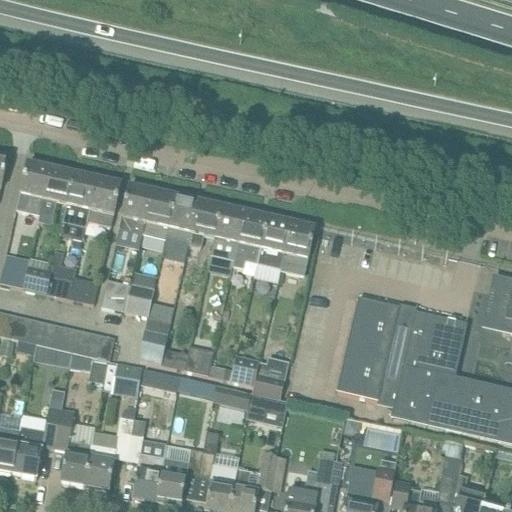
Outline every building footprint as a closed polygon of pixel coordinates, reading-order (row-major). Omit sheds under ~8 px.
[(20,197),(16,213),(40,218),(50,172),(26,166),(22,186),(20,197)] [(66,207),(73,177),(50,172),(40,218),(38,226),(50,228),(55,205),(66,207)] [(86,229),(96,182),(73,177),(66,207),(67,207),(63,224),(86,229)] [(96,182),(86,229),(87,224),(110,230),(112,218),(113,218),(120,187),(96,182)] [(118,232),(142,237),(151,195),(128,189),(118,232)] [(175,200),(151,195),(142,237),(142,238),(165,243),(175,200)] [(165,243),(188,248),(198,205),(175,200),(165,243)] [(221,210),(198,205),(188,248),(200,251),(203,238),(214,241),(221,210)] [(237,246),(244,216),(221,210),(214,241),(210,258),(233,264),(236,253),(237,246)] [(261,251),(267,221),(244,216),(237,246),(236,253),(233,264),(232,269),(244,272),(246,264),(257,266),(261,251)] [(257,266),(281,271),(284,257),(291,226),(267,221),(261,251),(257,266)] [(314,231),(291,226),(284,257),(281,271),(280,274),(303,280),(314,231)] [(46,297),(52,270),(47,269),(47,271),(28,267),(26,276),(25,281),(23,292),(46,297)] [(52,270),(46,297),(69,303),(74,280),(76,272),(53,267),(52,270)] [(25,281),(26,276),(2,271),(0,281),(0,287),(23,292),(25,281)] [(74,280),(69,303),(93,308),(98,286),(74,280)] [(107,285),(101,311),(124,316),(124,315),(127,304),(128,296),(130,290),(107,285)] [(127,304),(124,315),(124,316),(147,321),(153,292),(130,287),(130,290),(128,296),(127,304)] [(511,289),(501,340),(511,342),(511,289)] [(377,405),(399,312),(397,311),(397,313),(362,305),(363,303),(358,302),(356,307),(358,308),(338,394),(337,394),(336,396),(377,405)] [(165,336),(176,313),(158,304),(147,327),(165,336)] [(0,315),(0,338),(6,339),(11,318),(0,315)] [(511,396),(455,383),(455,380),(452,380),(463,331),(466,332),(467,328),(463,327),(462,329),(415,319),(416,315),(414,315),(393,412),(380,409),(378,418),(392,421),(391,423),(511,449),(511,396)] [(23,321),(11,318),(6,339),(18,342),(23,321)] [(34,323),(23,321),(18,342),(29,345),(34,323)] [(34,323),(29,345),(36,347),(40,347),(45,326),(34,323)] [(48,349),(52,350),(57,329),(45,326),(40,347),(48,349)] [(57,329),(52,350),(63,353),(68,331),(57,329)] [(80,334),(68,331),(63,353),(75,355),(80,334)] [(160,369),(160,368),(164,352),(167,339),(144,333),(137,363),(160,369)] [(80,334),(75,355),(86,358),(91,336),(80,334)] [(86,358),(98,360),(103,339),(91,336),(86,358)] [(103,339),(98,360),(109,363),(114,342),(103,339)] [(36,347),(33,364),(44,366),(48,349),(40,347),(36,347)] [(187,358),(183,373),(207,379),(210,367),(213,355),(189,349),(187,358)] [(180,356),(164,352),(160,368),(183,373),(187,358),(184,357),(184,355),(180,354),(180,356)] [(232,372),(230,384),(229,385),(252,391),(256,377),(259,365),(235,359),(232,372)] [(141,372),(135,371),(117,367),(111,397),(135,401),(136,398),(140,377),(141,372)] [(210,367),(207,379),(230,384),(232,372),(210,367)] [(252,391),(251,397),(280,403),(285,383),(256,377),(252,391)] [(179,381),(176,393),(188,396),(190,384),(179,381)] [(216,389),(212,406),(222,408),(226,391),(216,389)] [(20,434),(12,478),(36,482),(40,462),(41,454),(42,449),(54,451),(59,426),(61,412),(64,397),(52,395),(45,434),(20,430),(20,434)] [(257,425),(263,399),(251,397),(245,422),(257,425)] [(114,462),(126,464),(131,437),(130,437),(135,410),(132,410),(127,410),(123,412),(121,415),(120,421),(121,421),(118,438),(94,435),(91,449),(92,449),(84,491),(108,495),(114,467),(114,462)] [(73,414),(61,412),(59,426),(54,451),(66,453),(60,486),(84,491),(92,449),(91,449),(67,445),(73,414)] [(346,421),(342,436),(353,439),(359,436),(361,424),(346,421)] [(0,475),(12,478),(20,434),(0,430),(0,475)] [(203,455),(199,482),(210,484),(204,511),(229,511),(237,473),(213,469),(218,438),(207,435),(203,455)] [(131,437),(126,464),(138,466),(137,471),(132,503),(156,508),(167,448),(142,444),(143,439),(131,437)] [(444,459),(458,461),(461,444),(445,441),(443,447),(446,448),(444,459)] [(203,455),(167,448),(156,508),(180,511),(186,480),(199,482),(203,455)] [(267,511),(270,495),(276,460),(263,458),(257,496),(245,494),(248,475),(237,473),(229,511),(267,511)] [(450,508),(455,477),(458,461),(444,459),(436,505),(450,508)] [(287,462),(276,460),(270,495),(280,496),(287,462)] [(319,461),(316,475),(308,474),(304,495),(289,492),(285,511),(314,511),(317,497),(319,486),(330,487),(330,486),(334,464),(319,461)] [(336,487),(340,465),(334,464),(330,486),(336,487)] [(376,511),(379,498),(390,500),(395,473),(380,470),(375,491),(349,485),(343,511),(376,511)] [(467,480),(455,477),(450,508),(454,508),(453,511),(479,511),(480,511),(483,500),(463,494),(467,480)] [(420,496),(407,494),(409,487),(395,484),(390,511),(394,511),(435,511),(436,509),(418,506),(420,496)]
